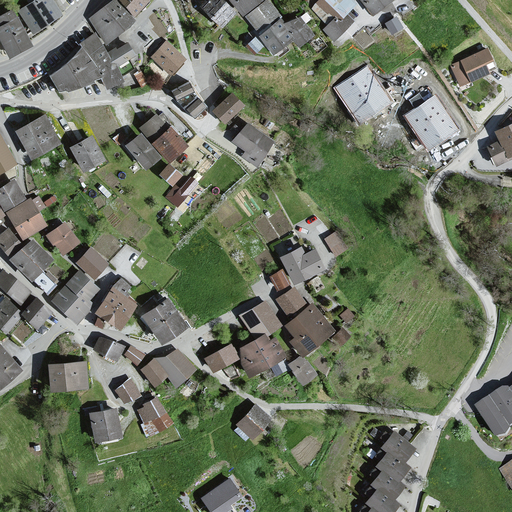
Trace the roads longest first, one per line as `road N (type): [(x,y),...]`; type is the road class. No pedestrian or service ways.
road 1 (residential): [(440,423),(485,352),(492,317),(439,234),(431,186),(511,100)]
road 2 (residential): [(440,423),(395,411),(266,405),(238,393),(179,342)]
road 3 (residential): [(309,228),(333,264),(179,342)]
road 4 (residential): [(179,342),(149,346),(78,328),(0,251)]
